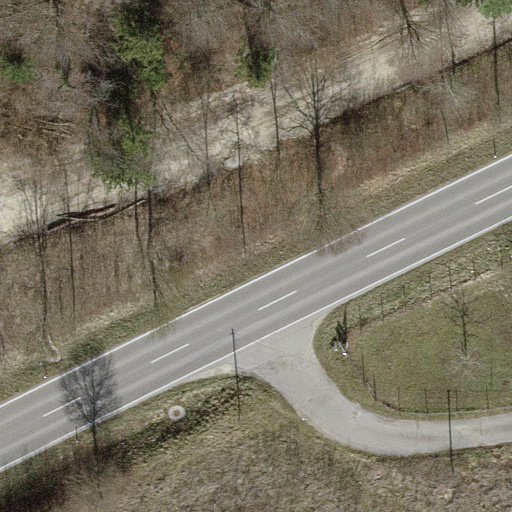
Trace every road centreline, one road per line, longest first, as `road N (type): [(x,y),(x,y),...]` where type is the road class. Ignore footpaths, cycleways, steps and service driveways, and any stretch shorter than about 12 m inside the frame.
road 1 (secondary): [(0,441),(511,189)]
road 2 (track): [(0,226),(152,175),(511,3)]
